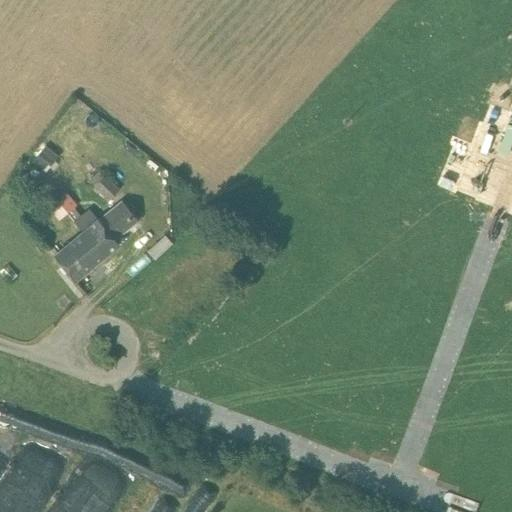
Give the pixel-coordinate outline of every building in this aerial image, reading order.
[(119,190),(105,176),(95,186),(110,200),(119,190)] [(67,191),(48,206),(58,219),(77,204),(67,191)] [(123,201),(99,220),(116,240),(139,221),(123,201)] [(81,234),(99,220),(89,207),(71,222),(81,234)] [(81,234),(55,255),(76,281),(120,245),(116,240),(99,220),(81,234)] [(172,245),(164,235),(145,250),(153,260),(172,245)] [(8,265),(0,271),(10,282),(18,275),(8,265)] [(0,511),(38,511),(57,477),(24,460),(0,504),(0,511)]
